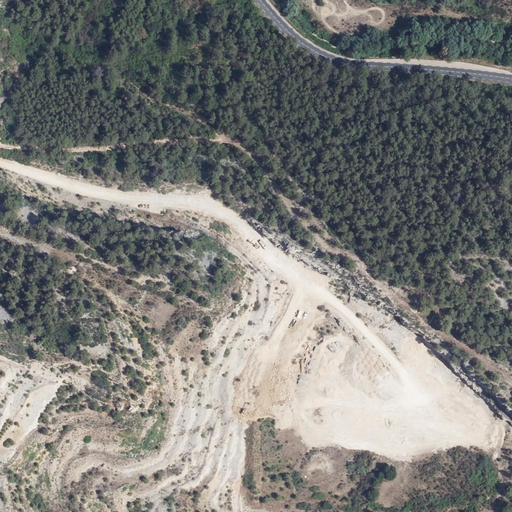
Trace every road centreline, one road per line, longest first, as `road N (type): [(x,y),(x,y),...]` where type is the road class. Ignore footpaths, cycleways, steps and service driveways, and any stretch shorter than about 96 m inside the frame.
road 1 (unknown): [(0,165),(200,206),(230,220),(351,316),(410,380),(419,409),(402,453)]
road 2 (primary): [(260,0),(329,57),(511,78)]
